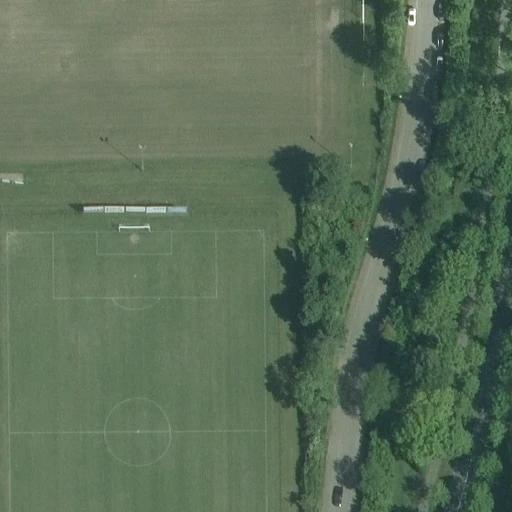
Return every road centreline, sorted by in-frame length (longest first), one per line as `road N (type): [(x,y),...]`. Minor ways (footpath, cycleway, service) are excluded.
road 1 (unclassified): [(336,511),(361,303),(404,172),(424,0)]
road 2 (tertiary): [(454,511),(511,246)]
